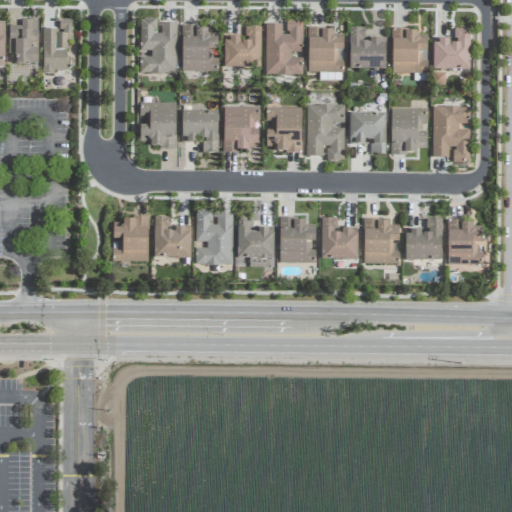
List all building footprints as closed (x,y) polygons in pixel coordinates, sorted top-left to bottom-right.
[(176,24),(156,23),(156,19),(140,19),(140,51),(151,51),(151,57),(139,57),(139,74),(176,75),(176,24)] [(42,29),(43,73),(69,72),(69,58),(66,58),(66,42),(71,42),(71,20),(59,20),(59,29),(42,29)] [(37,64),(37,49),(30,49),(30,43),(37,43),(37,21),(20,21),(20,27),(9,27),(8,55),(14,55),(14,64),(37,64)] [(265,25),(265,76),(302,76),(302,59),(291,59),(291,53),(302,53),(302,22),(286,22),(286,35),(281,35),(281,25),(265,25)] [(181,72),(217,73),(218,59),(208,59),(208,52),(217,52),(217,38),(206,38),(206,26),(181,26),(181,72)] [(223,68),(260,69),(261,27),(246,27),(245,39),(223,38),(223,68)] [(385,71),(385,40),(364,39),(365,28),(349,28),(348,69),(385,71)] [(469,71),(470,29),(454,29),(453,40),(433,40),(432,71),(469,71)] [(307,72),(342,73),(343,31),(308,30),(307,72)] [(426,74),(426,36),(417,36),(417,30),(391,30),(391,74),(426,74)] [(341,81),(341,74),(319,73),(319,81),(341,81)] [(138,101),(138,143),(149,143),(149,148),(173,149),(173,102),(138,101)] [(306,157),(322,157),(322,147),(326,148),(326,161),(343,162),(343,129),(332,129),(332,124),(343,124),(344,106),(307,106),(306,157)] [(432,158),(447,158),(447,148),(453,148),(453,162),(469,163),(469,108),(432,107),(432,158)] [(222,152),(248,152),(248,147),(258,147),(258,130),(253,130),(253,121),(259,121),(259,109),(223,108),(222,152)] [(301,109),(266,109),(266,131),(265,131),(265,147),(276,147),(276,153),(300,153),(301,109)] [(390,154),(416,154),(416,149),(426,149),(426,110),(390,110),(390,154)] [(217,112),(181,111),(181,143),(200,143),(200,154),(217,154),(217,112)] [(385,114),(349,114),(348,143),(370,143),(370,154),(384,155),(385,114)] [(232,266),(232,215),(216,215),(216,225),(211,225),(211,211),(195,211),(195,243),(206,243),(206,248),(195,248),(195,266),(232,266)] [(113,223),(112,259),(146,260),(146,216),(129,216),(124,218),(120,223),(113,223)] [(153,258),(190,259),(190,228),(170,228),(170,217),(154,217),(153,258)] [(272,260),(273,231),(251,231),(251,218),(237,218),(236,259),(272,260)] [(320,260),(357,261),(357,231),(338,231),(338,219),(321,218),(320,260)] [(315,264),(315,250),(305,250),(305,242),(315,242),(315,225),(304,225),(304,219),(279,219),(278,264),(315,264)] [(398,230),(388,230),(388,220),(362,221),(363,265),(398,265),(398,230)] [(404,261),(440,261),(441,220),(426,220),(426,231),(405,230),(404,261)] [(482,266),(482,252),(472,252),(472,243),(482,243),(482,232),(472,232),(472,222),(447,222),(447,266),(482,266)]
